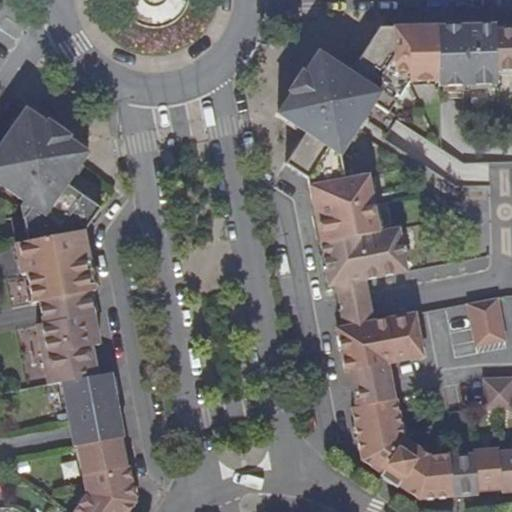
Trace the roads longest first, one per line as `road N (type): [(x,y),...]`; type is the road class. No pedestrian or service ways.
road 1 (residential): [(291,481),(237,172),(211,71)]
road 2 (residential): [(131,88),(206,496)]
road 3 (residential): [(58,0),(72,47),(98,73),(131,88)]
